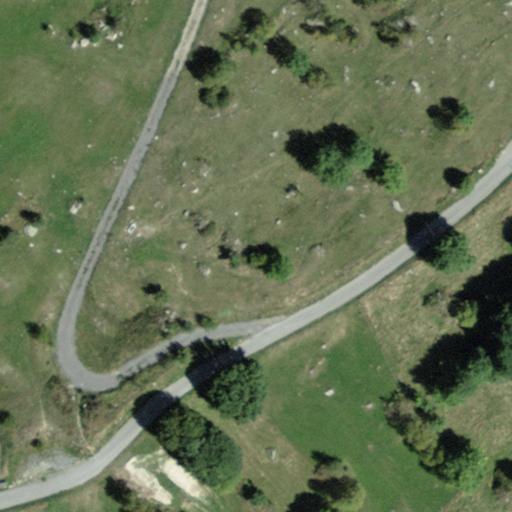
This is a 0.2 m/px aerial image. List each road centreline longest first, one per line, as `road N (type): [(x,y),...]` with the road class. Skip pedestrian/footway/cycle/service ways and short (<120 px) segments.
road 1 (track): [(277,326),(217,326),(174,339),(102,384),(73,371),(64,347),(65,319),(208,0)]
road 2 (track): [(0,499),(54,486),(90,466),(181,384),(277,326)]
road 3 (track): [(277,326),(362,283),(511,156)]
